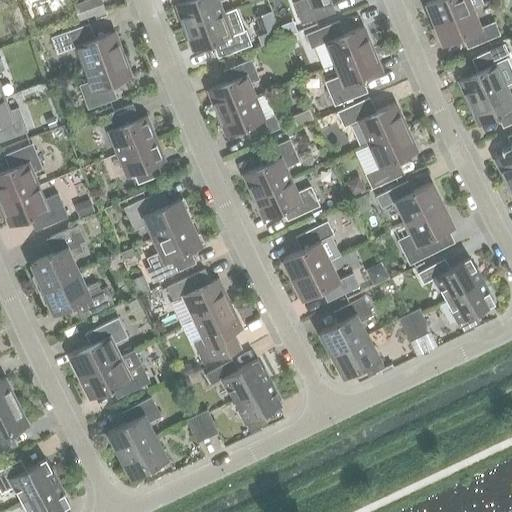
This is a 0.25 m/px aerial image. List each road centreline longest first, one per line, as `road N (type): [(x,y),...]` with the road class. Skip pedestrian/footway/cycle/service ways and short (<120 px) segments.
road 1 (residential): [(329,416),(223,203),(143,0)]
road 2 (residential): [(511,259),(462,166),(392,0)]
road 3 (residential): [(111,511),(0,278)]
road 4 (residential): [(329,416),(126,511)]
road 5 (residential): [(511,327),(329,416)]
